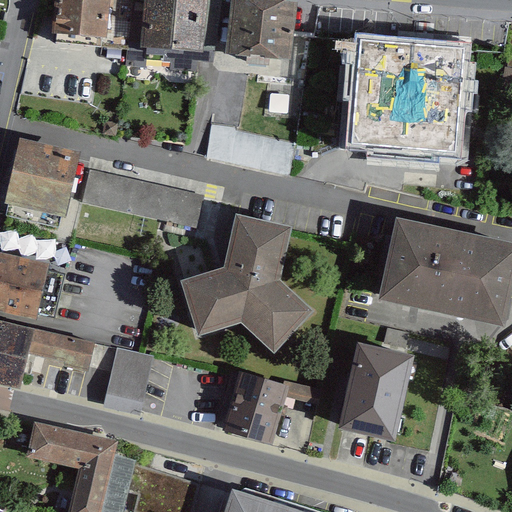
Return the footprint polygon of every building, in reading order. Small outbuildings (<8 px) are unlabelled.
[(58,0),(54,45),(101,49),(105,0),(58,0)] [(132,0),(128,77),(202,81),(206,0),(132,0)] [(231,0),(228,53),(248,54),(247,65),(272,66),(272,56),(289,57),(292,0),(231,0)] [(333,149),(457,155),(463,42),(339,36),(333,149)] [(209,161),(292,170),(296,138),(213,129),(209,161)] [(18,138),(2,211),(61,224),(77,151),(18,138)] [(205,197),(89,171),(81,204),(198,230),(205,197)] [(511,281),(511,237),(396,215),(379,297),(504,322),(511,281)] [(178,282),(196,336),(238,325),(272,356),(316,314),(279,282),(293,232),(235,217),(225,269),(178,282)] [(48,263),(0,251),(0,308),(35,317),(48,263)] [(0,316),(0,378),(17,383),(26,353),(32,325),(0,316)] [(87,367),(94,339),(32,325),(26,353),(87,367)] [(415,358),(359,345),(340,431),(396,444),(415,358)] [(154,357),(118,348),(104,404),(141,413),(154,357)] [(240,373),(223,432),(273,446),(290,388),(240,373)] [(289,398),(319,406),(322,390),(292,383),(289,398)] [(31,423),(24,453),(78,466),(66,511),(100,511),(117,446),(31,423)] [(332,511),(234,481),(223,511),(332,511)]
